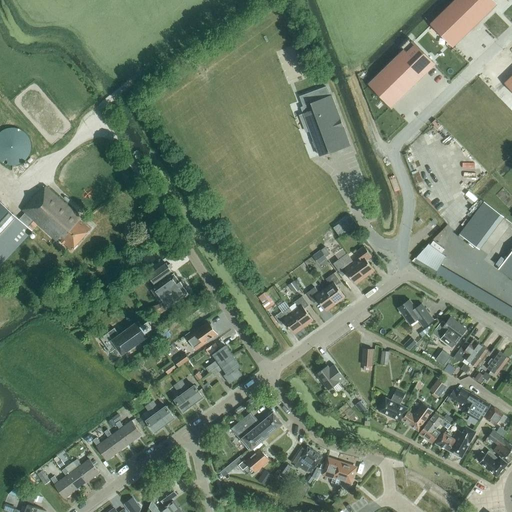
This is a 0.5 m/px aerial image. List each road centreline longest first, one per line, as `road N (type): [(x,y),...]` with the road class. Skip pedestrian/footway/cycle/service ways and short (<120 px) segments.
road 1 (track): [(292,356),(120,90)]
road 2 (residential): [(186,433),(408,270)]
road 3 (track): [(101,130),(99,107),(237,0)]
road 4 (residential): [(84,511),(186,433)]
road 5 (residential): [(511,332),(408,270)]
